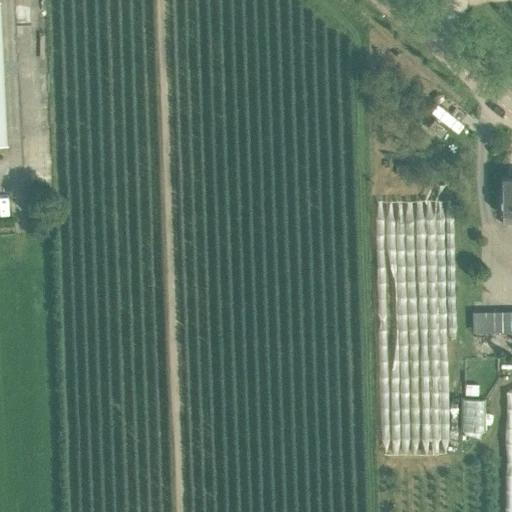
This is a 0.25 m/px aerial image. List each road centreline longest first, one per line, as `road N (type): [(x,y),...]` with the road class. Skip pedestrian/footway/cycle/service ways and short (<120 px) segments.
road 1 (unknown): [(182,511),(163,0)]
road 2 (tertiary): [(511,104),(387,0)]
